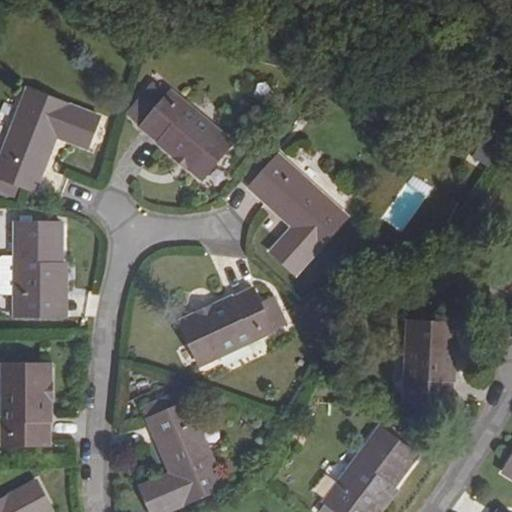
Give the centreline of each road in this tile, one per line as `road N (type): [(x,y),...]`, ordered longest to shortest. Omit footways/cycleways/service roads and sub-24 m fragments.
road 1 (residential): [(91,511),(86,440),(120,229),(207,225)]
road 2 (residential): [(511,376),(428,511)]
